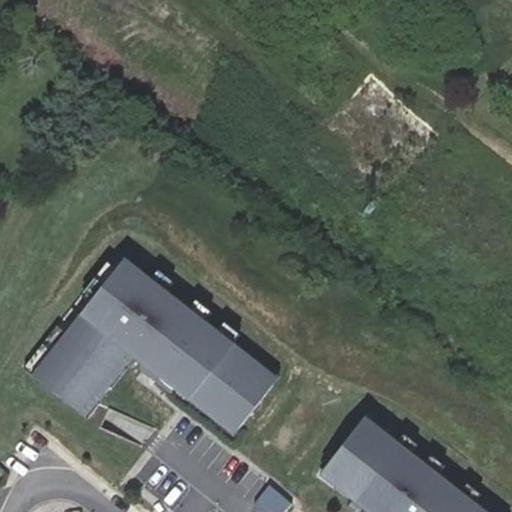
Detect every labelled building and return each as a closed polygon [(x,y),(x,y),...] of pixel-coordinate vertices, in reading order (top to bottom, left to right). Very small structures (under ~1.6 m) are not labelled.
[(268,380),(117,262),(31,372),(79,409),(90,395),(96,400),(133,353),(143,362),(146,358),(161,369),(158,373),(211,415),(215,410),(233,424),(268,380)] [(85,414),(96,400),(90,395),(79,409),(85,414)] [(233,424),(215,410),(211,415),(229,429),(233,424)] [(375,421),(361,410),(356,416),(371,427),(375,421)] [(482,511),(486,508),(375,421),(371,427),(356,416),(320,463),(335,474),(330,480),(371,511),(482,511)] [(335,474),(320,463),(316,469),(330,480),(335,474)]
